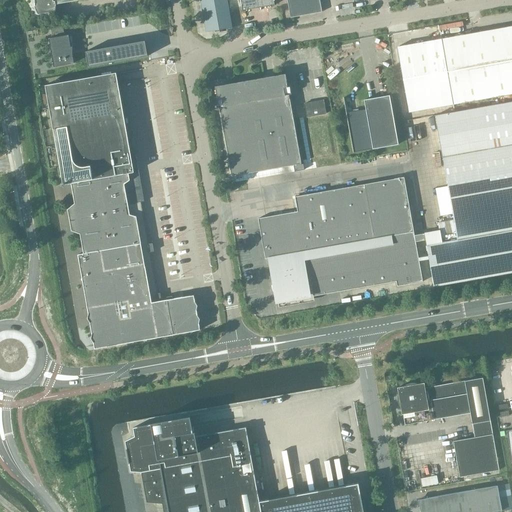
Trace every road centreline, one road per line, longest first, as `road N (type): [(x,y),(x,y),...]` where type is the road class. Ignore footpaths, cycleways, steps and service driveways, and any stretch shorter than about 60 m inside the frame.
road 1 (unclassified): [(186,56),(505,0)]
road 2 (unclassified): [(239,350),(186,56)]
road 3 (unclassified): [(22,325),(34,269),(0,71)]
road 4 (unclassified): [(391,511),(358,329)]
road 5 (unclassified): [(358,329),(511,302)]
road 6 (unclassified): [(93,376),(239,350)]
road 7 (unclassified): [(239,350),(358,329)]
